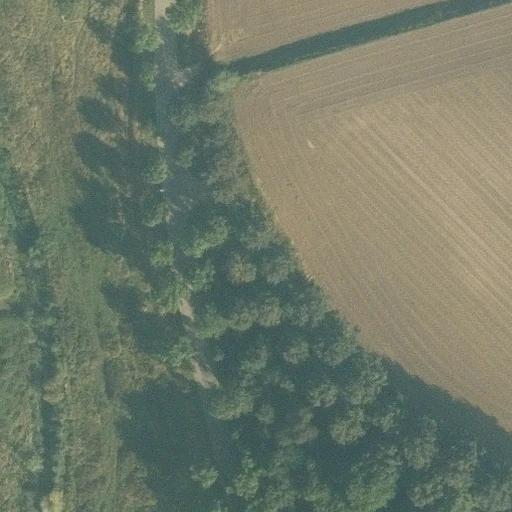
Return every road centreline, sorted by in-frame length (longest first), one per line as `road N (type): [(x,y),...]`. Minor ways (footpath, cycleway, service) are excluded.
road 1 (unclassified): [(511,487),(383,411),(275,263),(180,160)]
road 2 (unclassified): [(241,511),(186,237),(180,160)]
road 3 (unclassified): [(180,160),(171,0)]
